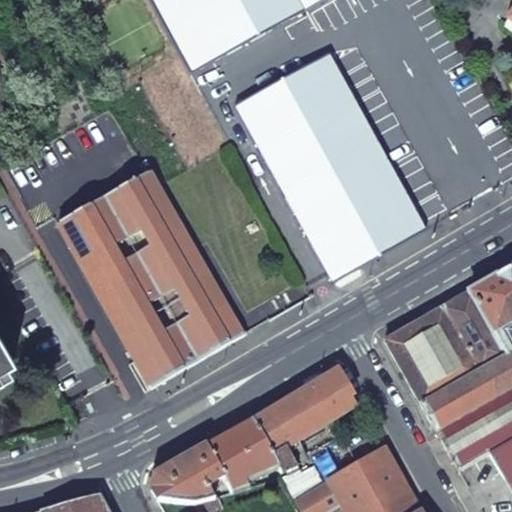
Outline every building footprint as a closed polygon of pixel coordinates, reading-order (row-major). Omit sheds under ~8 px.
[(149,0),(193,77),(305,18),(338,0),(149,0)] [(328,59),(237,107),(333,285),(426,230),(328,59)] [(151,391),(243,337),(149,175),(56,229),(151,391)] [(511,267),(504,272),(384,342),(458,470),(488,453),(511,438),(511,267)] [(0,378),(1,378),(0,375),(0,367),(6,364),(12,360),(0,339),(0,378)] [(0,375),(1,378),(10,372),(6,364),(0,367),(0,375)] [(300,394),(262,416),(251,422),(281,476),(296,467),(286,448),(355,409),(351,403),(355,402),(338,372),(300,394)] [(251,422),(204,449),(196,453),(155,477),(150,491),(157,502),(194,506),(198,505),(213,500),(207,488),(222,479),(230,494),(247,488),(242,480),(275,467),(280,476),(281,476),(251,422)] [(511,438),(488,453),(511,494),(511,438)] [(328,484),(295,504),(300,511),(418,511),(384,453),(359,467),(328,484)] [(351,455),(321,472),(328,484),(359,467),(351,455)] [(213,500),(198,505),(200,511),(211,511),(220,509),(217,498),(213,500)] [(104,511),(98,499),(52,511),(104,511)]
